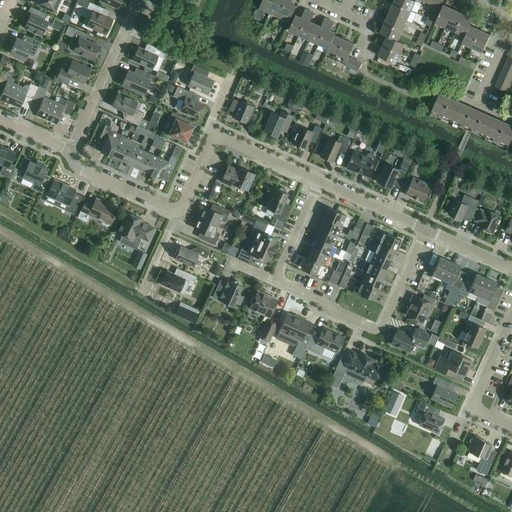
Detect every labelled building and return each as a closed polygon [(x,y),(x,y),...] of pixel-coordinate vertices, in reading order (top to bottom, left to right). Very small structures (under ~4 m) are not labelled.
[(54,12),(59,0),(33,0),(34,0),(34,1),(35,2),(36,2),(35,3),(54,12)] [(269,12),(274,0),(262,0),(259,8),(269,12)] [(279,16),(286,0),(274,0),(269,12),(279,16)] [(289,21),(292,15),(296,6),(290,3),(292,0),(286,0),(279,16),(289,21)] [(411,10),(415,0),(394,0),(394,2),(411,10)] [(105,34),(112,19),(99,13),(101,7),(92,3),(89,2),(86,8),(92,11),(86,26),(105,34)] [(407,20),(411,10),(394,2),(389,12),(407,20)] [(445,26),(453,9),(443,5),(435,22),(445,26)] [(41,36),(47,21),(44,20),(46,14),(30,6),(27,13),(29,14),(26,20),(27,20),(24,28),(33,32),(41,36)] [(299,34),(309,11),(305,9),(301,17),(295,15),(291,24),(289,30),(299,34)] [(455,31),(463,14),(453,9),(445,26),(455,31)] [(308,39),(315,24),(310,21),(314,13),(309,11),(299,34),(308,39)] [(402,30),(407,20),(389,12),(385,22),(402,30)] [(433,20),(436,14),(430,12),(428,18),(433,20)] [(465,35),(470,25),(473,18),(463,14),(455,31),(465,35)] [(318,43),(329,20),(324,17),(321,26),(315,24),(308,39),(318,43)] [(430,26),(433,20),(428,18),(425,23),(430,26)] [(326,53),(334,35),(335,32),(330,30),(334,22),(329,20),(318,43),(328,48),(325,53),(326,53)] [(398,40),(402,30),(385,22),(380,32),(387,36),(398,40)] [(94,60),(100,46),(85,39),(87,34),(78,30),(75,28),(68,25),(65,34),(71,37),(77,40),(73,50),(94,60)] [(472,47),(480,30),(470,25),(465,35),(466,36),(463,43),(472,47)] [(482,51),(490,34),(480,30),(472,47),(482,51)] [(424,40),(427,34),(421,32),(419,37),(424,40)] [(40,41),(33,38),(24,34),(21,40),(16,38),(10,52),(25,59),(27,55),(28,55),(30,55),(31,55),(33,55),(34,54),(35,53),(40,41)] [(334,35),(326,53),(336,58),(345,62),(344,64),(349,67),(353,68),(357,60),(353,59),(348,57),(354,44),(348,41),(349,39),(345,38),(342,36),(341,38),(334,35)] [(401,53),(405,44),(398,41),(398,40),(387,36),(383,46),(401,53)] [(422,46),(424,40),(419,37),(416,43),(422,46)] [(435,48),(438,43),(432,40),(430,46),(435,48)] [(441,51),(444,46),(438,43),(435,48),(441,51)] [(166,52),(152,46),(150,52),(138,47),(132,60),(151,69),(157,56),(163,58),(166,52)] [(396,63),(400,54),(401,53),(383,46),(378,55),(396,63)] [(455,57),(458,52),(452,49),(449,55),(455,57)] [(418,61),(420,55),(415,53),(412,58),(418,61)] [(464,65),(467,59),(460,56),(458,62),(464,65)] [(415,67),(418,61),(412,58),(410,64),(415,67)] [(36,70),(38,66),(36,65),(38,63),(31,59),(28,66),(35,69),(36,70)] [(474,69),(475,67),(476,64),(467,59),(464,65),(474,69)] [(84,83),(90,69),(81,65),(72,61),(68,70),(61,67),(56,78),(58,79),(67,83),(70,77),(84,83)] [(210,87),(213,80),(202,76),(205,70),(193,64),(190,71),(193,73),(187,85),(204,92),(207,86),(210,87)] [(511,67),(505,64),(502,70),(511,73),(511,67)] [(167,74),(174,77),(177,71),(170,68),(167,74)] [(2,70),(0,74),(0,88),(0,89),(2,90),(0,94),(0,98),(9,102),(17,85),(12,83),(13,81),(12,76),(9,75),(10,74),(2,71),(2,70)] [(158,77),(150,74),(141,70),(139,76),(127,71),(121,84),(144,94),(149,81),(155,84),(158,77)] [(511,73),(502,70),(500,75),(511,80),(511,76),(511,73)] [(500,75),(497,81),(508,85),(509,83),(511,80),(500,75)] [(497,81),(495,86),(506,91),(508,85),(497,81)] [(17,85),(9,102),(20,107),(25,95),(33,99),(37,89),(38,87),(30,83),(29,85),(28,85),(27,84),(26,84),(26,85),(25,85),(24,85),(23,86),(23,87),(22,87),(17,85)] [(196,117),(202,104),(189,99),(192,92),(183,88),(177,86),(172,96),(183,101),(179,110),(196,117)] [(267,96),(270,89),(265,87),(262,94),(267,96)] [(138,125),(143,113),(133,109),(137,102),(117,93),(112,106),(126,112),(123,119),(136,125),(138,125)] [(511,141),(511,125),(477,110),(439,93),(430,112),(467,128),(469,129),(508,147),(510,141),(511,141)] [(46,118),(54,101),(43,96),(36,114),(46,118)] [(69,115),(74,103),(66,99),(64,106),(54,101),(46,118),(56,123),(62,111),(69,115)] [(238,101),(233,99),(229,109),(234,112),(232,117),(246,123),(247,121),(254,124),(260,112),(253,109),(255,105),(247,102),(246,103),(239,100),(238,101)] [(292,117),(292,116),(281,111),(279,116),(271,112),(263,131),(276,136),(282,124),(288,126),(292,117)] [(190,132),(192,126),(191,126),(193,121),(172,112),(168,120),(174,122),(169,134),(176,137),(185,141),(188,136),(187,135),(188,131),(190,132)] [(111,155),(118,139),(120,134),(110,130),(111,127),(105,124),(99,137),(105,140),(100,152),(111,157),(111,155)] [(316,139),(320,130),(321,128),(315,125),(312,131),(299,126),(291,143),(305,149),(310,136),(316,139)] [(356,129),(350,127),(347,136),(352,138),(356,129)] [(363,131),(362,139),(372,140),(373,132),(363,131)] [(121,159),(130,139),(121,135),(119,139),(118,139),(111,155),(121,159)] [(344,152),(350,139),(339,135),(337,141),(328,137),(319,156),(332,162),(338,149),(344,152)] [(161,145),(163,140),(155,136),(153,141),(161,145)] [(138,148),(140,143),(130,139),(121,159),(131,164),(138,148)] [(382,153),(383,151),(387,142),(380,139),(375,150),(382,153)] [(0,164),(3,165),(0,171),(0,174),(9,178),(15,165),(9,163),(14,152),(6,148),(6,149),(0,146),(0,164)] [(148,153),(138,148),(131,164),(141,168),(148,153)] [(365,156),(353,151),(346,168),(355,172),(355,171),(366,175),(374,157),(373,154),(369,152),(366,154),(365,156)] [(414,155),(411,153),(406,151),(403,157),(411,161),(414,155)] [(150,173),(158,157),(148,153),(141,168),(150,173)] [(172,170),(177,158),(171,155),(168,162),(158,157),(150,173),(149,174),(160,179),(165,168),(172,170)] [(24,156),(19,168),(25,171),(23,177),(34,182),(31,188),(42,192),(49,176),(45,174),(47,168),(41,165),(42,164),(36,161),(35,163),(29,160),(30,159),(24,156)] [(402,160),(398,169),(378,160),(374,170),(380,172),(376,181),(391,188),(396,175),(403,178),(410,163),(402,160)] [(237,170),(228,166),(221,181),(231,186),(232,183),(247,190),(254,174),(238,167),(237,170)] [(424,203),(432,186),(412,177),(404,194),(424,203)] [(74,214),(78,205),(82,196),(74,192),(75,189),(53,179),(46,195),(67,204),(65,210),(74,214)] [(285,190),(285,189),(284,188),(283,187),(282,187),(281,187),(280,187),(279,188),(278,189),(278,190),(272,187),(272,188),(275,189),(271,198),(267,208),(275,211),(272,217),(275,218),(277,219),(284,222),(290,209),(282,206),(288,194),(285,193),(285,192),(285,191),(286,191),(285,190)] [(212,188),(209,196),(214,199),(217,193),(216,190),(212,188)] [(476,206),(479,200),(474,198),(465,194),(461,202),(455,199),(448,213),(462,220),(466,212),(472,215),(476,206)] [(108,205),(105,204),(105,203),(96,198),(92,205),(85,202),(81,211),(78,217),(86,221),(89,214),(102,220),(101,223),(102,225),(106,227),(109,226),(110,224),(117,208),(109,204),(108,205)] [(230,211),(226,209),(216,205),(213,211),(204,207),(199,217),(217,226),(220,220),(225,222),(230,211)] [(340,225),(341,224),(345,215),(328,207),(323,218),(325,219),(340,225)] [(480,211),(476,220),(482,223),(480,226),(486,229),(486,231),(489,232),(491,231),(493,232),(497,223),(500,216),(488,210),(487,212),(480,209),(480,211)] [(148,241),(154,228),(141,222),(142,219),(126,212),(122,221),(117,233),(122,235),(119,241),(136,249),(141,238),(148,241)] [(214,245),(218,236),(219,234),(215,232),(217,226),(199,217),(194,228),(204,233),(201,239),(214,245)] [(272,250),(275,244),(274,244),(276,239),(263,233),(265,230),(267,224),(256,219),(253,225),(252,228),(253,231),(257,232),(253,241),(272,250)] [(277,219),(274,227),(281,229),(283,225),(284,222),(277,219)] [(336,235),(340,225),(325,219),(321,228),(336,235)] [(367,237),(368,235),(372,226),(366,223),(361,234),(365,236),(367,237)] [(332,245),(336,235),(321,228),(316,238),(332,245)] [(396,250),(401,240),(383,232),(379,242),(394,249),(394,250),(396,250)] [(327,255),(332,245),(316,238),(312,248),(327,255)] [(269,256),(272,250),(253,241),(248,252),(240,249),(236,258),(249,264),(253,255),(266,261),(269,256)] [(390,259),(394,250),(394,249),(379,242),(374,252),(390,259)] [(194,252),(180,246),(179,249),(176,249),(174,254),(176,255),(174,259),(192,267),(198,254),(206,258),(209,251),(197,246),(194,252)] [(323,265),(327,255),(312,248),(307,258),(323,265)] [(374,253),(369,250),(365,260),(386,269),(390,259),(374,252),(374,253)] [(139,251),(132,265),(140,268),(146,255),(139,251)] [(348,260),(351,254),(345,251),(342,258),(348,260)] [(318,275),(322,266),(323,265),(307,258),(306,257),(301,267),(318,275)] [(442,279),(449,262),(439,257),(431,274),(442,279)] [(381,279),(386,269),(365,260),(361,270),(366,272),(381,279)] [(457,293),(462,282),(455,278),(460,266),(449,262),(442,279),(448,282),(445,288),(457,293)] [(193,284),(196,277),(182,270),(179,277),(167,271),(161,284),(178,291),(184,280),(193,284)] [(341,273),(336,271),(334,276),(331,275),(328,281),(336,284),(341,273)] [(377,289),(381,279),(366,272),(361,282),(377,289)] [(478,295),(486,278),(476,273),(470,285),(462,282),(457,293),(465,297),(468,291),(478,295)] [(344,288),(348,279),(349,277),(348,276),(343,274),(338,286),(344,288)] [(496,283),(486,278),(478,295),(475,302),(486,306),(484,310),(492,314),(499,298),(491,294),(496,283)] [(233,282),(232,282),(227,279),(226,283),(219,280),(212,297),(223,301),(224,298),(239,305),(243,296),(238,294),(242,286),(239,284),(239,283),(238,281),(236,280),(234,281),(233,282)] [(377,289),(361,282),(358,288),(354,286),(352,292),(356,294),(357,292),(374,300),(379,289),(377,289)] [(269,317),(271,311),(276,302),(267,298),(268,296),(257,291),(253,300),(249,308),(269,317)] [(434,299),(424,294),(422,298),(413,294),(410,301),(412,302),(405,315),(421,322),(424,315),(426,316),(432,303),(431,303),(434,299)] [(198,309),(180,301),(175,313),(194,322),(199,310),(198,309)] [(447,314),(450,307),(444,304),(441,310),(447,314)] [(464,311),(473,315),(476,310),(467,306),(464,311)] [(300,319),(287,313),(279,330),(299,339),(292,354),(300,358),(305,348),(311,334),(305,332),(310,322),(301,318),(300,319)] [(477,347),(485,329),(482,327),(484,321),(469,314),(467,321),(471,323),(463,341),(477,347)] [(265,347),(268,341),(276,323),(268,320),(257,343),(265,347)] [(340,346),(344,337),(323,328),(318,338),(311,334),(305,348),(320,355),(324,347),(337,353),(340,346)] [(423,347),(428,334),(415,328),(412,336),(397,329),(390,344),(409,352),(413,342),(423,347)] [(447,344),(451,334),(445,332),(441,342),(447,344)] [(441,355),(435,368),(440,370),(449,374),(452,368),(464,374),(471,360),(462,356),(451,351),(447,349),(444,357),(441,355)] [(359,355),(350,351),(347,358),(341,355),(337,364),(335,368),(345,372),(347,367),(366,376),(363,381),(372,385),(374,380),(375,380),(382,366),(373,362),(374,359),(360,352),(359,355)] [(450,406),(456,393),(440,386),(443,380),(435,376),(432,383),(436,385),(431,398),(450,406)] [(394,393),(386,411),(395,415),(403,397),(394,393)] [(437,433),(443,418),(430,413),(433,406),(424,402),(420,400),(416,411),(423,415),(419,425),(437,433)] [(486,440),(475,436),(474,438),(473,438),(471,438),(471,439),(470,440),(470,442),(470,443),(471,444),(468,450),(470,451),(467,457),(480,462),(476,469),(487,474),(497,452),(491,449),(492,445),(485,442),(486,440)] [(511,452),(510,451),(501,471),(511,475),(511,452)] [(486,487),(489,479),(476,474),(474,479),(486,487)]
